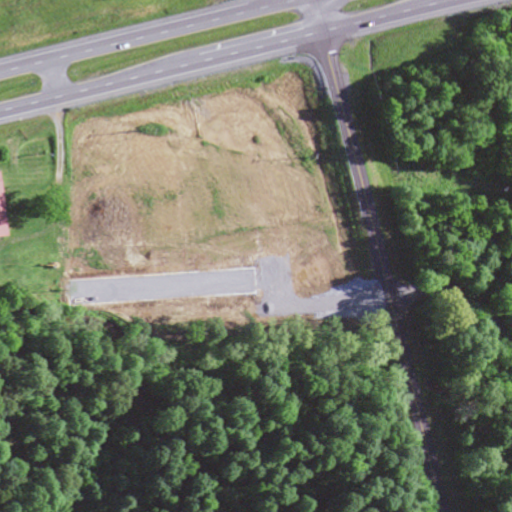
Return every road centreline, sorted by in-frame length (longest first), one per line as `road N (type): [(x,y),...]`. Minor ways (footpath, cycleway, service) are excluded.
road 1 (tertiary): [(311,0),(440,511)]
road 2 (primary): [(0,114),(461,0)]
road 3 (primary): [(290,0),(0,72)]
